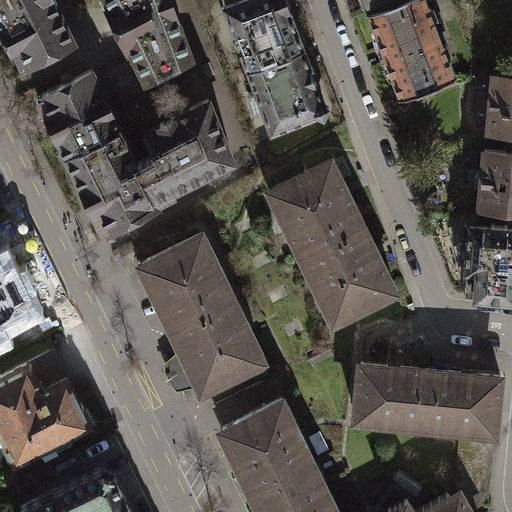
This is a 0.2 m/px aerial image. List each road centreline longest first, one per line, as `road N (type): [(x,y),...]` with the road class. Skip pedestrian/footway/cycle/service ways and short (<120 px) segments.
road 1 (residential): [(183,511),(0,132)]
road 2 (residential): [(511,328),(460,324),(432,300),(320,0)]
